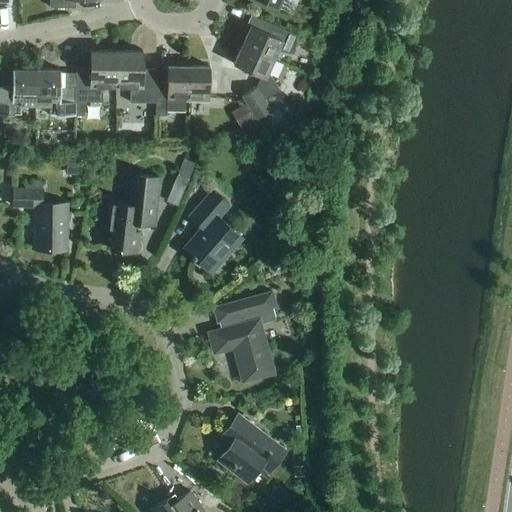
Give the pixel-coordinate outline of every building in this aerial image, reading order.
[(250,26),(241,46),(273,60),(276,52),(292,54),(296,35),(268,23),(264,32),(250,26)] [(273,60),(241,46),(232,64),(260,77),(256,87),(241,96),(257,120),(271,111),(264,100),(279,90),(270,76),(266,74),(273,60)] [(102,87),(116,88),(117,51),(90,51),(90,73),(76,73),(75,87),(75,116),(84,116),(84,102),(101,102),(102,87)] [(155,103),(155,82),(156,74),(142,74),(142,52),(117,51),(116,88),(130,88),(129,103),(155,103)] [(155,82),(155,103),(155,116),(166,116),(166,111),(184,111),(184,101),(187,101),(188,62),(167,62),(166,82),(155,82)] [(188,62),(187,101),(208,102),(209,67),(188,66),(188,62)] [(20,106),(36,107),(36,69),(11,69),(11,86),(0,85),(0,114),(20,115),(20,106)] [(50,115),(75,116),(75,87),(60,87),(60,70),(36,69),(36,107),(50,107),(50,115)] [(241,129),(242,128),(252,122),(254,120),(244,104),(231,113),(241,129)] [(255,122),(245,128),(251,138),(262,132),(255,122)] [(57,150),(57,141),(35,141),(35,149),(57,150)] [(67,175),(84,176),(85,159),(67,159),(67,175)] [(173,186),(184,190),(195,164),(184,160),(173,186)] [(109,202),(106,230),(112,231),(109,249),(136,253),(139,232),(133,232),(134,223),(153,225),(159,178),(129,174),(125,204),(109,202)] [(35,206),(35,250),(65,251),(66,203),(42,203),(42,190),(12,190),(12,206),(35,206)] [(201,228),(183,249),(211,273),(241,238),(218,217),(228,206),(212,191),(189,217),(201,228)] [(218,321),(218,322),(220,329),(208,333),(214,353),(233,348),(242,382),(273,373),(256,312),(276,307),(271,291),(237,301),(241,315),(218,321)] [(218,461),(246,483),(259,466),(267,472),(285,450),(239,414),(226,431),(235,438),(218,461)] [(293,467),(293,478),(303,477),(305,477),(305,467),(302,467),(293,467)] [(204,511),(189,491),(169,505),(165,499),(148,511),(204,511)]
